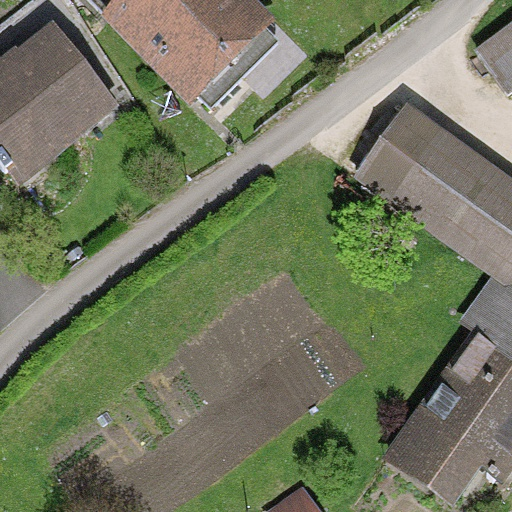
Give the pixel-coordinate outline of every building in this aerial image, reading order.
[(88,0),(103,15),(118,0),(88,0)] [(118,0),(103,15),(187,103),(272,23),(250,0),(118,0)] [(511,27),(477,52),(508,96),(511,92),(511,27)] [(130,121),(66,36),(0,84),(0,151),(32,194),(130,121)] [(511,184),(408,107),(354,178),(489,279),(451,329),(472,344),(387,458),(455,508),(481,474),(499,487),(511,470),(511,184)] [(268,511),(317,511),(301,489),(268,511)]
